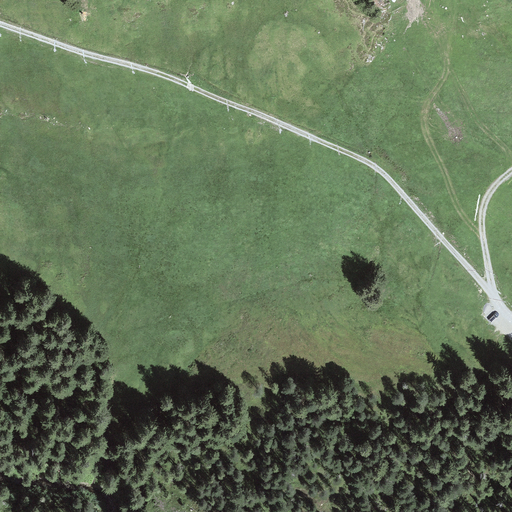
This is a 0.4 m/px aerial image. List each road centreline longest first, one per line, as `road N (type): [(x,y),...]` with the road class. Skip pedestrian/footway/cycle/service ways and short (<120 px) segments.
road 1 (track): [(490,293),(378,163),(177,79),(0,22)]
road 2 (track): [(490,293),(481,214),(511,170)]
